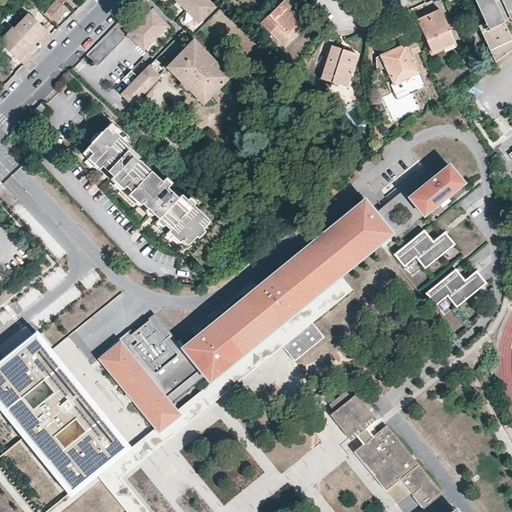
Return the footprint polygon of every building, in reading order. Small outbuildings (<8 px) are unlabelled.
[(42,13),(54,0),(43,0),(42,0),(40,0),(34,6),(42,13)] [(55,20),(67,9),(56,0),(54,0),(42,13),(48,19),(52,22),(54,20),(55,20)] [(209,0),(171,0),(174,3),(177,0),(182,5),(179,8),(190,18),(193,16),(199,22),(215,5),(209,0)] [(279,40),(296,24),(304,16),(288,0),(284,0),(262,23),(279,40)] [(474,0),(485,22),(478,25),(494,61),(511,47),(511,38),(494,0),(474,0)] [(432,50),(454,40),(440,9),(417,19),(432,50)] [(138,24),(126,36),(131,42),(132,40),(137,45),(136,47),(142,52),(154,40),(166,28),(160,22),(159,24),(154,19),(155,17),(149,12),(138,24)] [(41,26),(28,14),(14,30),(29,44),(33,38),(31,36),(41,26)] [(193,16),(190,18),(196,25),(199,22),(193,16)] [(299,27),(296,24),(279,40),(283,44),(299,27)] [(51,35),(41,26),(31,36),(33,38),(34,38),(38,42),(41,43),(44,42),(51,35)] [(14,30),(12,28),(0,41),(0,45),(22,66),(29,58),(29,55),(28,54),(23,49),(29,44),(14,30)] [(124,39),(113,28),(90,51),(102,62),(124,39)] [(212,58),(194,40),(169,66),(166,63),(160,70),(162,72),(199,108),(230,76),(227,73),(226,67),(221,66),(212,58)] [(455,43),(454,40),(432,50),(433,53),(455,43)] [(396,52),(382,57),(394,84),(419,72),(406,43),(395,48),(396,52)] [(347,87),(358,54),(332,45),(321,78),(347,87)] [(381,55),(382,57),(396,52),(395,48),(381,55)] [(160,70),(153,63),(147,68),(136,79),(127,88),(119,96),(130,107),(158,78),(157,78),(162,72),(160,70)] [(127,88),(136,79),(129,72),(120,82),(127,88)] [(39,114),(45,107),(41,103),(34,110),(39,114)] [(153,166),(125,141),(114,130),(117,127),(111,122),(103,131),(103,132),(92,144),(91,143),(82,152),(88,157),(91,154),(102,164),(103,166),(112,174),(114,174),(125,185),(131,191),(142,201),(141,202),(147,207),(151,209),(154,212),(159,216),(164,221),(164,223),(169,229),(170,228),(182,239),(181,240),(186,245),(195,236),(197,237),(204,230),(202,229),(209,220),(192,204),(191,204),(186,199),(178,190),(170,183),(168,185),(161,180),(151,169),(153,166)] [(114,130),(125,141),(127,138),(117,127),(114,130)] [(90,141),(91,143),(92,144),(103,132),(103,131),(100,130),(90,141)] [(99,168),(102,164),(91,154),(88,157),(99,168)] [(418,210),(422,214),(462,181),(448,162),(433,175),(407,196),(418,210)] [(109,177),(112,174),(103,166),(100,169),(109,177)] [(407,196),(433,175),(429,170),(428,169),(426,169),(375,212),(380,217),(387,212),(400,201),(407,196)] [(121,189),(125,185),(114,174),(110,178),(121,189)] [(165,176),(161,180),(168,185),(170,183),(171,181),(165,176)] [(138,205),(141,202),(142,201),(131,191),(127,195),(138,205)] [(189,196),(186,199),(191,204),(192,204),(195,201),(189,196)] [(411,216),(418,210),(407,196),(400,201),(411,216)] [(179,414),(175,408),(165,396),(200,369),(209,380),(224,368),(255,342),(279,323),(332,280),(348,267),(391,233),(392,231),(380,217),(375,212),(365,199),(337,221),(242,298),(190,340),(184,346),(183,344),(181,345),(155,314),(155,313),(117,344),(109,351),(100,358),(155,426),(159,430),(179,414)] [(126,449),(97,473),(102,479),(129,511),(150,511),(149,511),(122,478),(283,346),(312,323),(352,290),(341,276),(381,244),(422,214),(418,210),(411,216),(398,226),(392,231),(391,233),(348,267),(332,280),(279,323),(255,342),(224,368),(209,380),(175,408),(179,414),(159,430),(155,426),(126,449)] [(154,221),(159,216),(154,212),(150,216),(154,221)] [(387,212),(380,217),(392,231),(398,226),(387,212)] [(178,243),(181,240),(182,239),(170,228),(169,229),(167,232),(178,243)] [(424,231),(396,254),(405,266),(417,257),(425,268),(455,244),(446,233),(433,241),(424,231)] [(414,275),(422,266),(415,260),(407,269),(414,275)] [(456,268),(426,292),(436,305),(447,295),(457,306),(486,282),(477,270),(465,280),(456,268)] [(442,310),(452,303),(448,297),(438,304),(442,310)] [(312,323),(283,346),(294,360),(323,337),(312,323)] [(97,473),(126,449),(47,352),(33,336),(0,362),(0,410),(2,412),(22,438),(69,495),(97,473)] [(107,348),(109,351),(117,344),(115,342),(107,348)] [(362,438),(365,443),(374,436),(371,431),(367,426),(375,420),(358,397),(334,415),(352,438),(358,434),(362,438)] [(365,443),(356,450),(398,504),(413,493),(424,507),(442,493),(388,425),(374,436),(365,443)]
